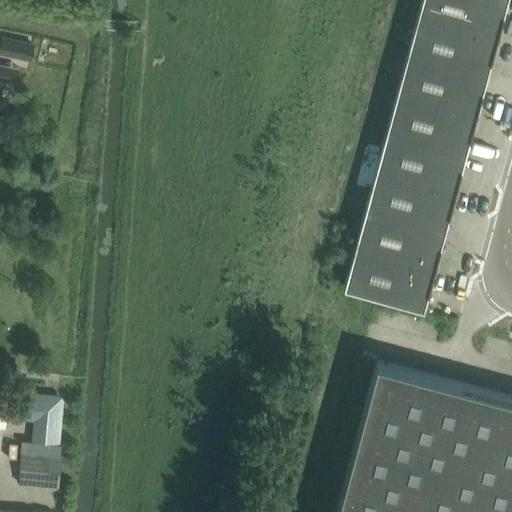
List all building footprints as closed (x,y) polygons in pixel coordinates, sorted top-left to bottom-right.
[(506,11),(465,0),(422,0),(414,32),(494,54),(506,11)] [(508,0),(465,0),(506,11),(508,0)] [(494,54),(414,32),(402,74),(482,96),(494,54)] [(33,45),(3,38),(0,52),(30,58),(33,45)] [(482,96),(402,74),(391,116),(470,138),(482,96)] [(470,138),(391,116),(379,159),(459,181),(470,138)] [(459,181),(379,159),(367,201),(447,223),(459,181)] [(447,223),(367,201),(356,244),(435,266),(447,223)] [(435,266),(356,244),(344,286),(424,308),(435,266)] [(511,511),(511,395),(377,359),(335,511),(511,511)] [(0,414),(10,416),(12,396),(0,394),(0,414)] [(20,483),(45,486),(48,455),(23,453),(20,483)]
